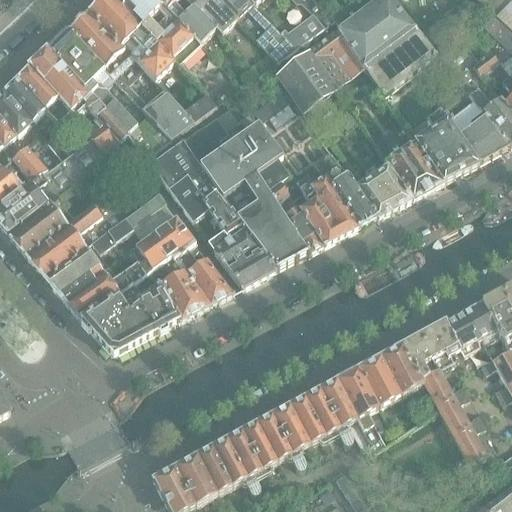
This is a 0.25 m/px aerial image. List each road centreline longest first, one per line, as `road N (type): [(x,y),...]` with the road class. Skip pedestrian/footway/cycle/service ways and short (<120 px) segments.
road 1 (residential): [(511,173),(111,387),(66,354)]
road 2 (residential): [(137,511),(133,493),(155,465),(511,273)]
road 3 (residential): [(74,511),(98,497),(109,475),(87,425),(67,415),(0,451)]
